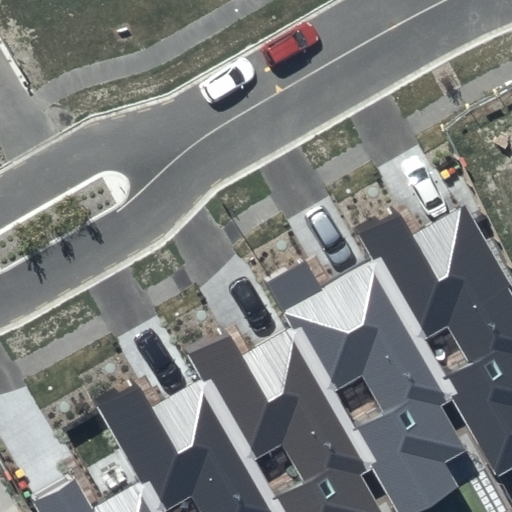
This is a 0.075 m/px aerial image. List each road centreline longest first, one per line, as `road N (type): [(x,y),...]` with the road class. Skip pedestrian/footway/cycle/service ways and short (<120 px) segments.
road 1 (residential): [(231,117),(152,217),(0,303)]
road 2 (residential): [(0,209),(146,134),(231,117)]
road 3 (residential): [(231,117),(441,0)]
